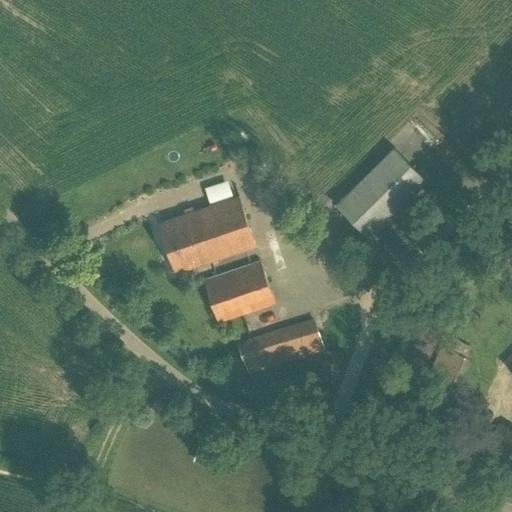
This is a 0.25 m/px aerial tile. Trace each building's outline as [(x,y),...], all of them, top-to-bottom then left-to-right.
[(371,239),(430,182),(397,148),(338,206),(371,239)] [(176,273),(211,261),(256,246),(239,196),(159,223),(176,273)] [(218,323),(275,304),(261,261),(204,279),(218,323)] [(248,374),(324,350),(314,320),(277,330),(238,343),(248,374)] [(452,396),(470,360),(465,358),(470,346),(451,337),(419,402),(438,412),(446,394),(452,396)] [(511,479),(511,429),(497,423),(477,463),(511,479)]
